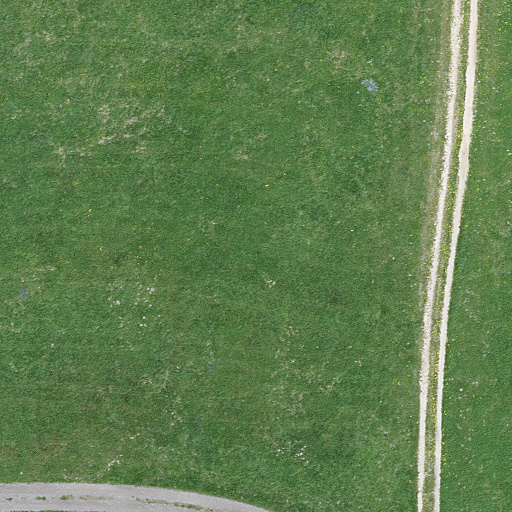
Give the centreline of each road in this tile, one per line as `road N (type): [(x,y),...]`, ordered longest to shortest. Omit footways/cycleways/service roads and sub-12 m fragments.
road 1 (track): [(462,0),(434,305),(427,511)]
road 2 (track): [(0,500),(137,499),(213,511)]
